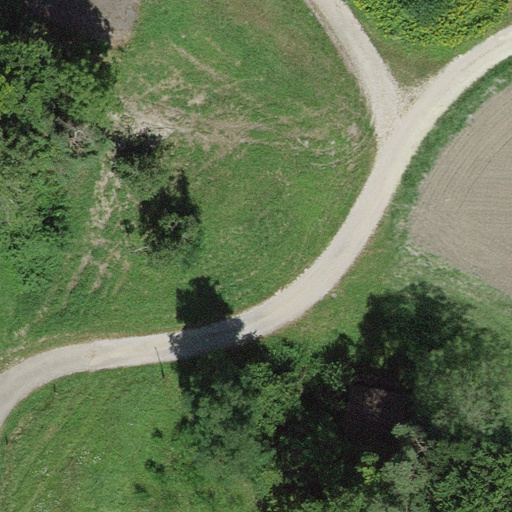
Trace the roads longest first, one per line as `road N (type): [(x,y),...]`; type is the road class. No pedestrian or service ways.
road 1 (track): [(408,137),(346,245),(298,301),(235,338),(170,358),(21,373),(0,394)]
road 2 (track): [(408,137),(337,0)]
road 3 (track): [(511,31),(486,43),(408,137)]
